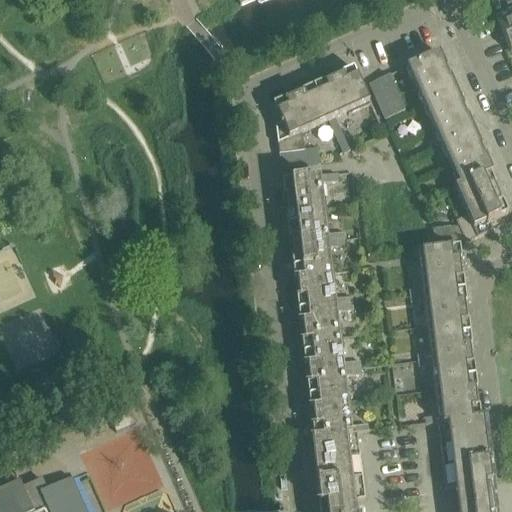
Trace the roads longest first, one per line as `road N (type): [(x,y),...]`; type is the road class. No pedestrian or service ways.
road 1 (residential): [(296,511),(246,92),(446,0)]
road 2 (residential): [(451,0),(511,140)]
